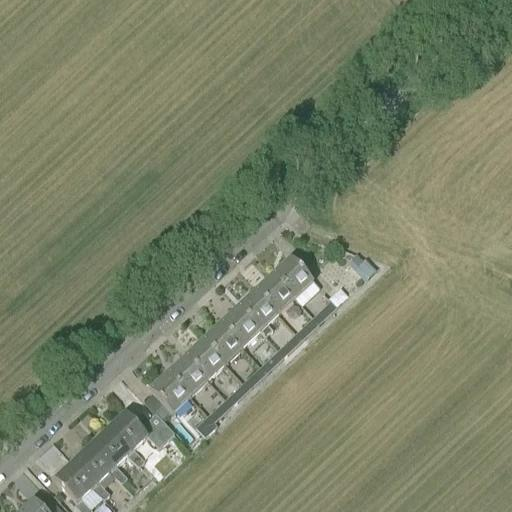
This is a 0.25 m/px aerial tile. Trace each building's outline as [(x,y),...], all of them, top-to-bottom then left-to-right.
[(365,286),(377,275),(366,263),(364,265),(357,259),(348,268),(365,286)] [(322,279),(313,287),(291,264),(273,280),(294,303),(302,311),(319,294),(330,306),(339,298),(322,279)] [(239,306),(256,292),(242,276),(225,290),(239,306)] [(273,280),(255,297),(277,320),(294,303),(273,280)] [(277,320),(255,297),(238,313),(259,336),(259,337),(265,343),(273,336),(266,330),(277,320)] [(336,313),(330,307),(313,323),(319,330),(336,313)] [(259,336),(238,313),(220,330),(242,352),(259,337),(259,336)] [(313,323),(295,339),(301,346),(319,330),(313,323)] [(220,330),(203,346),(224,369),(242,352),(220,330)] [(295,339),(278,356),(284,362),(301,346),(295,339)] [(224,369),(203,346),(185,362),(207,385),(224,369)] [(278,356),(260,372),(267,379),(284,362),(278,356)] [(185,362),(168,379),(189,402),(207,385),(185,362)] [(260,372),(243,389),(249,395),(267,379),(260,372)] [(189,402),(168,379),(150,396),(171,418),(189,402)] [(249,395),(243,389),(225,405),(232,412),(249,395)] [(225,405),(208,421),(214,428),(232,412),(225,405)] [(107,436),(130,460),(134,456),(147,443),(158,453),(174,439),(155,419),(140,434),(125,419),(107,436)] [(208,421),(208,422),(207,421),(195,432),(204,442),(216,431),(214,428),(208,421)] [(107,436),(90,452),(112,476),(116,473),(127,462),(130,460),(107,436)] [(90,452),(73,469),(95,492),(98,489),(109,479),(112,476),(90,452)] [(138,472),(140,470),(144,467),(134,456),(130,460),(127,462),(138,472)] [(55,485),(76,509),(77,509),(81,505),(92,495),(95,492),(73,469),(55,485)] [(121,489),(123,487),(126,483),(116,473),(112,476),(109,479),(121,489)] [(103,505),(105,503),(109,500),(98,489),(95,492),(92,495),(103,505)]
